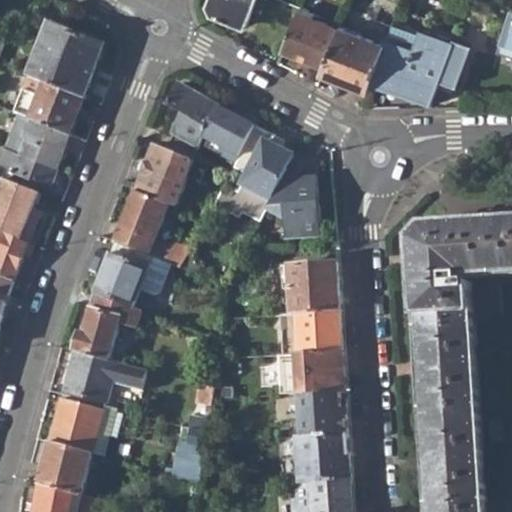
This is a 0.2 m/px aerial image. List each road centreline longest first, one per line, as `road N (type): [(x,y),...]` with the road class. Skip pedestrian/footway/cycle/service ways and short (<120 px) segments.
road 1 (residential): [(0,483),(35,347),(159,27)]
road 2 (residential): [(379,156),(361,227),(378,511)]
road 3 (residential): [(379,156),(348,130),(159,27)]
road 4 (residential): [(511,134),(416,141),(379,156)]
